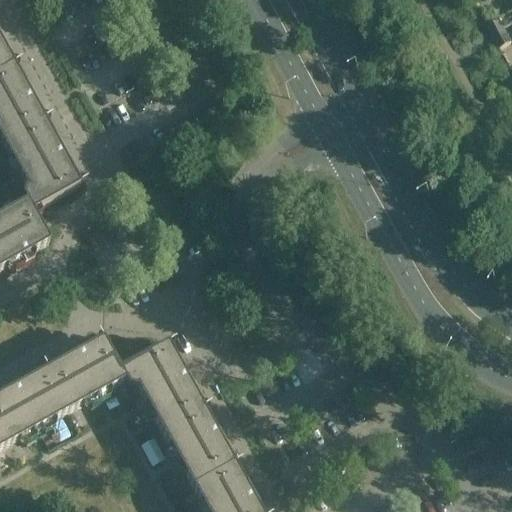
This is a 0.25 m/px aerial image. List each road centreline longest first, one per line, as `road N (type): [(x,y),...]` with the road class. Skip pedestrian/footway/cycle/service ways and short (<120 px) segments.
road 1 (secondary): [(324,138),(424,316),(456,353),(511,389)]
road 2 (residential): [(476,511),(443,459),(400,413),(291,322)]
road 3 (secondary): [(511,316),(453,265),(367,111)]
road 4 (residential): [(3,0),(112,192)]
road 5 (residential): [(257,268),(237,218),(238,199),(250,180),(324,138)]
road 6 (secondary): [(248,0),(324,138)]
road 7 (residential): [(189,308),(215,351),(247,368),(281,355),(291,322)]
road 8 (residential): [(112,192),(149,202),(192,283),(189,308)]
road 9 (secondary): [(367,111),(306,0)]
